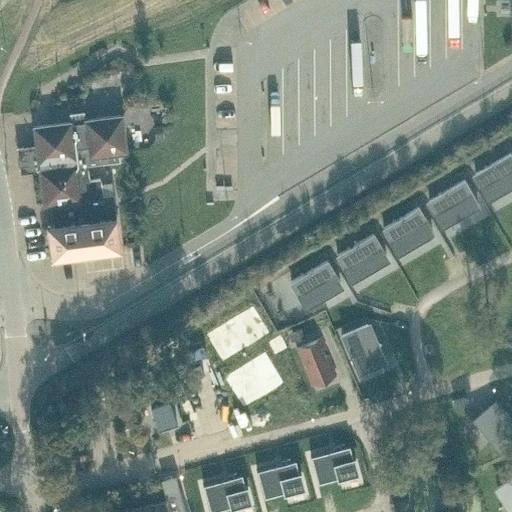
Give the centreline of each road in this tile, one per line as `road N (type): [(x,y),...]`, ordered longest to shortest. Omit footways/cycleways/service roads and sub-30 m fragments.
road 1 (unclassified): [(511,91),(17,383)]
road 2 (unclassified): [(17,383),(0,211)]
road 3 (unclassified): [(32,511),(17,383)]
